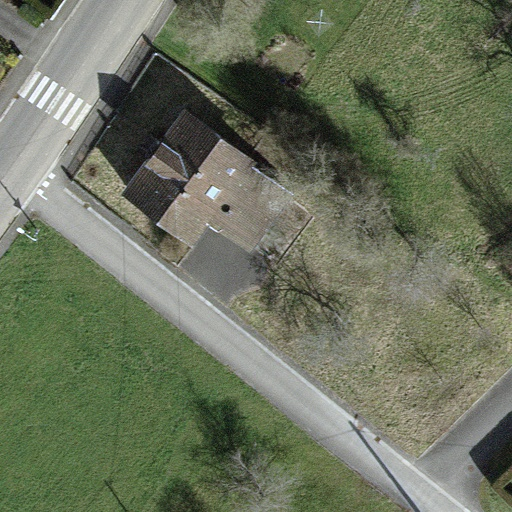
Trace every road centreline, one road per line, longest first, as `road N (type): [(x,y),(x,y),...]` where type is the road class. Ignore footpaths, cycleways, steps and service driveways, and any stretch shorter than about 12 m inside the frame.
road 1 (residential): [(15,178),(440,511)]
road 2 (tertiary): [(15,178),(130,0)]
